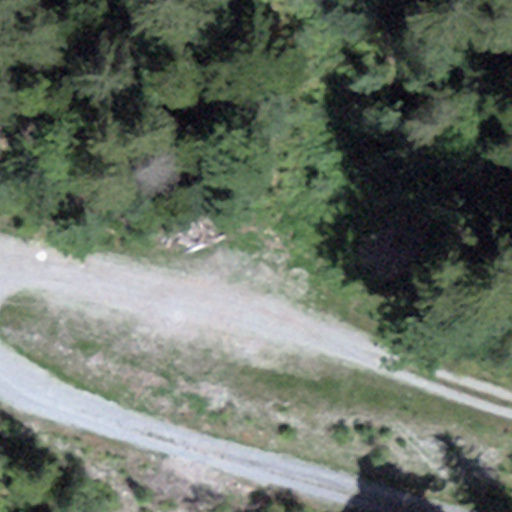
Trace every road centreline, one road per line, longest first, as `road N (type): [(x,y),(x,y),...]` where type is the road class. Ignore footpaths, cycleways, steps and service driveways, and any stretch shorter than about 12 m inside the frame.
road 1 (track): [(0,276),(42,271),(254,318),(511,408)]
road 2 (track): [(408,511),(129,429),(0,376)]
